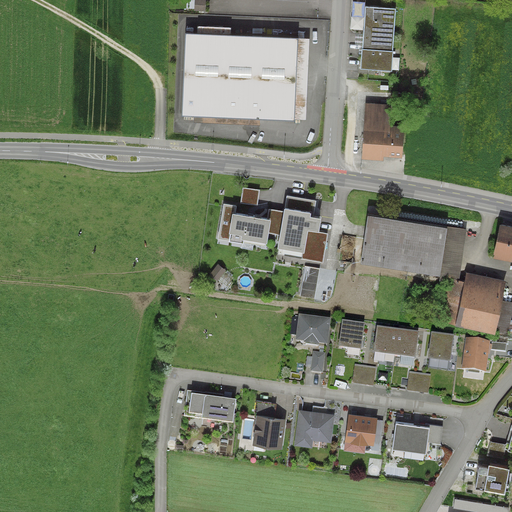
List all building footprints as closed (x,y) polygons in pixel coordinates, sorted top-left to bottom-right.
[(395,8),(364,6),(359,68),(391,71),(392,50),(395,8)] [(298,39),(187,33),(182,113),(294,119),(298,39)] [(409,94),(391,94),(391,104),(408,105),(409,94)] [(361,152),(400,155),(401,132),(400,132),(401,127),(388,126),(390,107),(365,105),(361,152)] [(278,245),(299,248),(305,211),(284,208),(283,215),(268,212),(267,219),(254,217),(254,216),(252,216),(252,217),(233,214),(228,240),(242,242),(242,239),(264,243),(266,228),(280,230),(278,245)] [(459,271),(467,230),(367,214),(359,262),(392,267),(392,268),(400,269),(401,262),(459,271)] [(511,227),(500,225),(493,257),(494,257),(495,252),(511,255),(511,227)] [(319,269),(304,266),(300,296),(315,298),(319,269)] [(495,335),(496,332),(508,334),(511,315),(511,303),(503,300),(507,282),(468,273),(464,286),(445,284),(438,320),(495,335)] [(316,347),(316,344),(328,344),(331,317),(299,314),(295,340),(305,342),(305,346),(316,347)] [(364,324),(365,322),(343,319),(339,345),(361,348),(364,324)] [(387,330),(378,329),(374,354),(395,357),(398,332),(387,330)] [(408,333),(398,332),(395,357),(416,359),(419,334),(408,333)] [(448,363),(451,341),(441,339),(431,338),(428,360),(448,363)] [(463,370),(483,372),(487,345),(467,343),(463,370)] [(490,351),(505,353),(506,345),(491,344),(490,351)] [(323,356),(313,355),(311,372),(321,373),(323,356)] [(367,365),(355,364),(352,383),(363,385),(367,365)] [(376,366),(367,365),(363,385),(373,386),(376,366)] [(421,372),(410,371),(407,390),(419,392),(421,372)] [(431,374),(421,372),(419,392),(429,393),(431,374)] [(235,393),(206,389),(192,387),(189,407),(202,408),(203,414),(233,418),(235,393)] [(279,446),(283,420),(268,418),(270,403),(256,401),(253,417),(257,417),(253,449),(262,451),(263,444),(279,446)] [(328,440),(331,416),(300,412),(297,436),(328,440)] [(350,416),(347,439),(370,442),(373,420),(350,416)] [(428,425),(397,420),(393,445),(425,449),(428,425)] [(511,424),(507,443),(491,442),(487,456),(503,460),(505,449),(511,451),(511,424)] [(485,487),(503,490),(507,466),(489,463),(488,466),(478,464),(474,487),(485,489),(485,487)] [(508,511),(509,508),(455,499),(453,508),(477,511),(508,511)]
